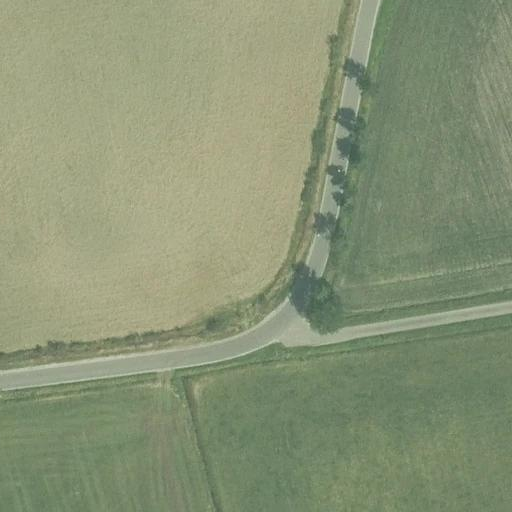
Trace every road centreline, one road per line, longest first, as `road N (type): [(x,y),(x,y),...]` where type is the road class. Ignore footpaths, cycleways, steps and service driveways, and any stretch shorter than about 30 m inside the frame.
road 1 (unclassified): [(0,382),(197,357),(276,327),(304,289),(315,254),(371,0)]
road 2 (track): [(511,308),(307,341),(276,327)]
